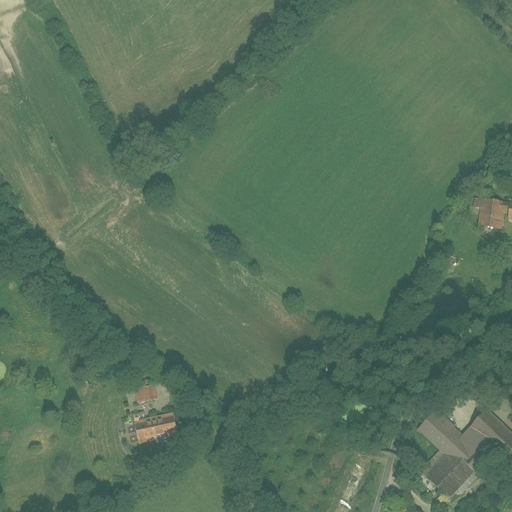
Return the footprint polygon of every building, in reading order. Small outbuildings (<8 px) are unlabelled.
[(511,212),(494,191),(473,209),(493,234),(511,218),(511,212)] [(152,403),(150,390),(135,394),(137,406),(152,403)] [(419,428),(448,454),(466,470),(489,444),(471,428),(464,437),(434,411),(419,428)] [(511,448),(511,436),(487,413),(473,427),(505,456),(511,448)] [(171,415),(136,424),(141,446),(176,437),(171,415)] [(448,454),(424,480),(445,500),(469,473),(466,470),(448,454)]
